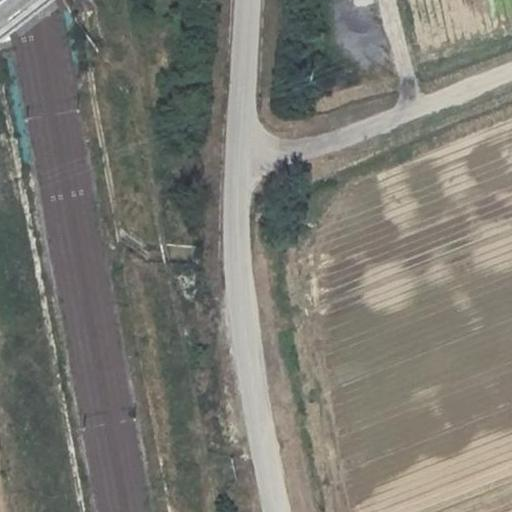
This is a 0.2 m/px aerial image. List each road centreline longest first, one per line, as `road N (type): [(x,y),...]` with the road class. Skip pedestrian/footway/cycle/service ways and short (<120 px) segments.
road 1 (unclassified): [(277,511),(243,313),(236,219),(255,0)]
road 2 (track): [(239,154),(315,158),(511,82)]
